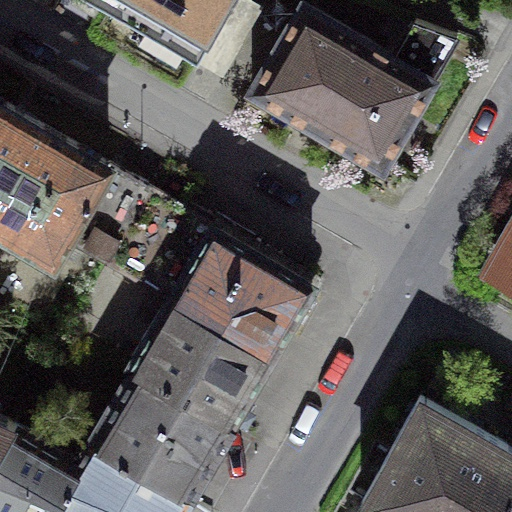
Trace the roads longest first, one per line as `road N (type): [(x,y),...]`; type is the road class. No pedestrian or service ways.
road 1 (residential): [(430,258),(0,11)]
road 2 (residential): [(415,283),(280,511)]
road 3 (residential): [(511,119),(430,258)]
